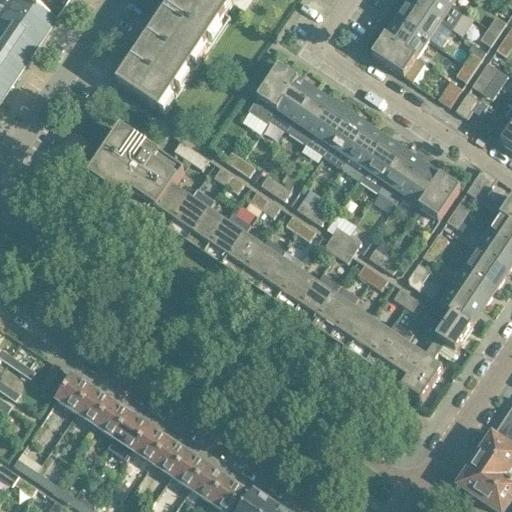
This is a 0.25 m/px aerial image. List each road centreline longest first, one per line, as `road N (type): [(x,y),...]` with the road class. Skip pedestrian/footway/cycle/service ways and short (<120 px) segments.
road 1 (residential): [(416,493),(0,214)]
road 2 (residential): [(0,295),(322,511)]
road 3 (residential): [(511,181),(315,52),(350,0)]
road 4 (residential): [(0,176),(116,0)]
road 5 (residential): [(511,351),(416,493)]
